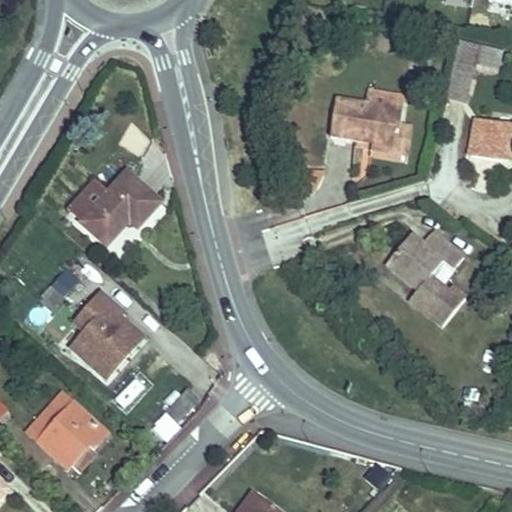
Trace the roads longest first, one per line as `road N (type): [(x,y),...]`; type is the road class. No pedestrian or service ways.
road 1 (tertiary): [(511,465),(354,426),(277,378)]
road 2 (unknown): [(216,241),(423,187)]
road 3 (secondary): [(0,191),(71,72),(113,22)]
road 4 (tertiary): [(205,199),(187,0)]
road 5 (tertiary): [(277,378),(251,345),(231,298),(205,199)]
road 6 (residential): [(277,378),(139,511)]
road 7 (tertiary): [(142,22),(205,199)]
road 8 (secondary): [(52,0),(41,59),(0,131)]
